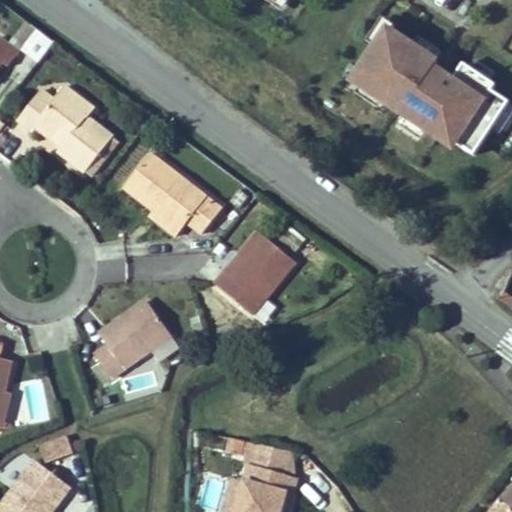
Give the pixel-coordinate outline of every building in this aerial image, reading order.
[(257,0),(282,16),(291,0),(257,0)] [(5,65),(17,50),(0,35),(0,63),(1,62),(5,65)] [(494,112),(388,39),(352,91),(458,164),(494,112)] [(111,135),(86,114),(92,107),(64,85),(53,98),(41,89),(17,117),(30,128),(34,124),(39,117),(66,139),(61,146),(58,149),(83,171),(111,135)] [(66,139),(39,117),(34,124),(61,146),(66,139)] [(219,207),(149,153),(122,185),(151,208),(178,229),(185,221),(199,231),(219,207)] [(178,229),(151,208),(148,213),(174,234),(178,229)] [(251,311),(294,257),(263,233),(245,254),(230,272),(224,266),(213,280),(251,311)] [(230,272),(245,254),(238,249),(224,266),(230,272)] [(137,317),(151,308),(147,302),(134,312),(137,317)] [(173,337),(151,308),(137,317),(134,312),(99,336),(108,349),(95,358),(110,382),(173,337)] [(0,391),(8,393),(16,360),(2,357),(5,342),(0,340),(0,391)] [(0,425),(5,427),(12,394),(8,393),(0,391),(0,425)] [(66,433),(39,444),(47,463),(74,453),(66,433)] [(282,511),(283,510),(290,511),(291,511),(301,478),(297,477),(293,451),(228,437),(225,455),(247,462),(241,478),(231,478),(220,511),(282,511)] [(53,511),(72,487),(31,455),(7,486),(10,488),(0,500),(0,511),(53,511)] [(508,504),(501,511),(511,511),(511,475),(497,495),(508,504)] [(482,511),(501,511),(508,504),(497,495),(482,511)]
